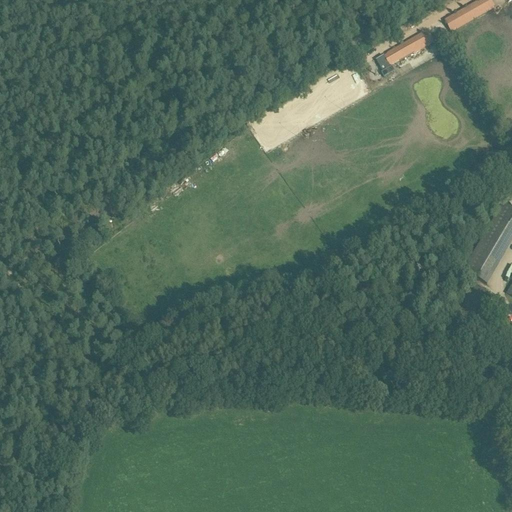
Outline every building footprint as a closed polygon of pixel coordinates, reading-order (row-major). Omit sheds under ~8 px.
[(481,0),(444,21),(451,33),(494,8),(489,0),(481,0)] [(383,56),(390,67),(433,42),(427,31),(383,56)] [(390,67),(383,56),(376,61),(382,72),(390,67)] [(511,209),(503,204),(462,271),(486,285),(511,241),(511,209)] [(471,310),(482,292),(471,286),(460,304),(471,310)] [(511,334),(490,321),(480,338),(511,356),(511,334)]
